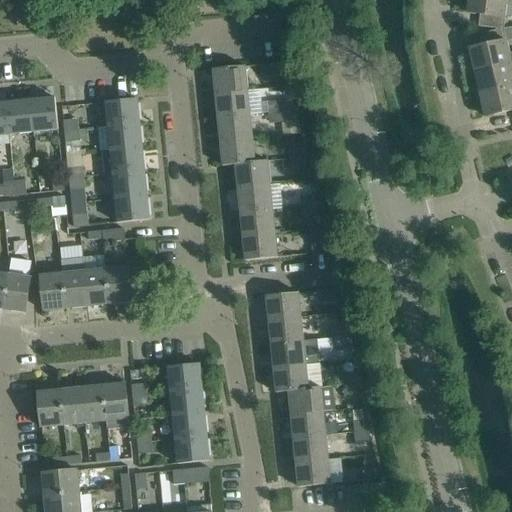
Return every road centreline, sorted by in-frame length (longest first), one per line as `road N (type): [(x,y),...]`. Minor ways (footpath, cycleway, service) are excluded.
road 1 (residential): [(456,511),(390,223)]
road 2 (residential): [(208,306),(197,281),(171,46)]
road 3 (residential): [(390,223),(338,0)]
road 4 (residential): [(0,335),(188,325),(208,306)]
road 5 (residential): [(258,511),(228,339),(208,306)]
road 6 (residential): [(476,200),(436,0)]
road 7 (residential): [(0,48),(38,44),(69,69),(154,60),(171,46)]
road 8 (residential): [(208,306),(227,290),(325,276)]
road 9 (residential): [(12,511),(0,388)]
